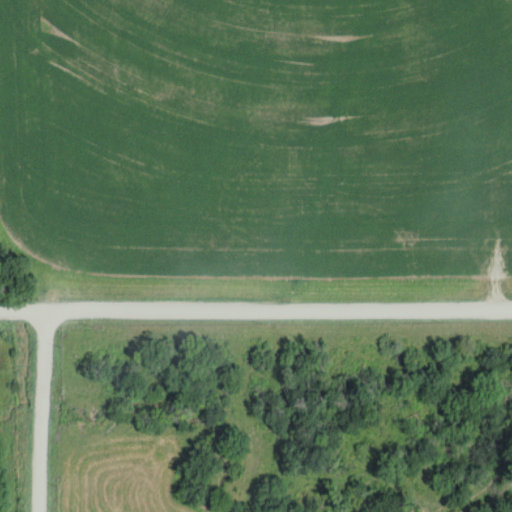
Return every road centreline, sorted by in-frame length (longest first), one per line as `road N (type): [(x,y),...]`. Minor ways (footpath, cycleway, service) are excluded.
road 1 (residential): [(0,307),(511,303)]
road 2 (residential): [(40,511),(57,307)]
